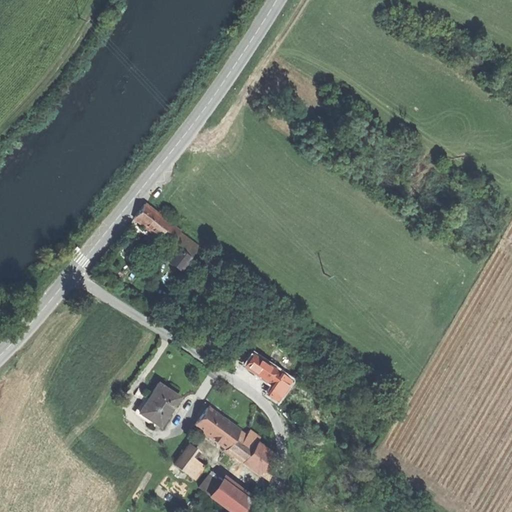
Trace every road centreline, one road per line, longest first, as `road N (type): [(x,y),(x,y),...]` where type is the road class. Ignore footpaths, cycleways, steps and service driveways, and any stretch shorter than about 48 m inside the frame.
road 1 (secondary): [(72,275),(200,114),(276,0)]
road 2 (residential): [(72,275),(261,400),(284,454),(279,511)]
road 3 (track): [(0,128),(31,100),(97,0)]
